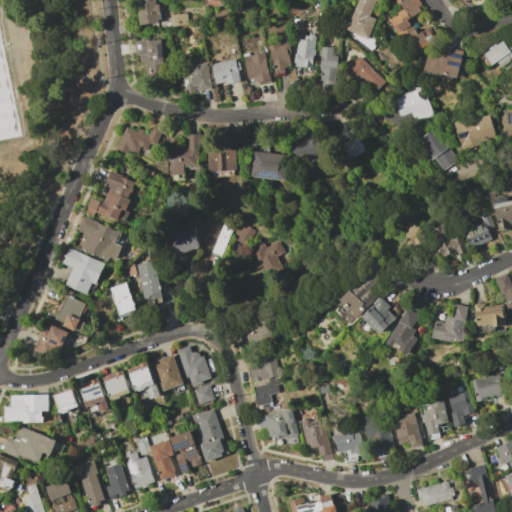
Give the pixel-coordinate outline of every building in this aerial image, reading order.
[(137,0),(155,0),(156,4),(159,4),(161,20),(157,20),(158,24),(140,26),(137,0)] [(357,0),(376,0),(369,16),(376,19),(367,39),(346,30),(357,0)] [(398,0),(418,0),(421,4),(418,6),(421,11),(407,20),(410,26),(396,35),(390,26),(394,24),(390,17),(403,9),(398,0)] [(170,15),(187,13),(188,26),(171,27),(170,15)] [(421,31),(425,37),(431,34),(434,40),(421,47),(414,35),(421,31)] [(297,39),(303,39),(304,35),(308,36),(310,34),(314,35),(316,37),(314,50),(316,50),(314,68),(310,68),(310,73),(301,72),(301,67),(293,66),(295,53),(296,53),(297,39)] [(0,37),(20,135),(0,139),(0,37)] [(161,39),(164,63),(154,64),(153,60),(139,62),(138,55),(136,55),(134,42),(137,42),(137,40),(149,39),(149,41),(161,39)] [(268,46),(278,43),(278,46),(283,45),(282,42),(286,41),(286,44),(288,43),(291,53),(288,53),(291,66),(284,68),(285,72),(275,75),(268,46)] [(490,66),(497,62),(502,70),(511,64),(511,48),(508,51),(502,41),(483,52),(490,66)] [(320,47),(332,47),(332,46),(338,46),(338,77),(335,77),(335,84),(320,84),(320,47)] [(463,51),(457,77),(452,76),(451,80),(423,73),(428,49),(445,53),(447,47),(463,51)] [(264,52),(271,79),(257,83),(256,79),(249,81),(242,54),(249,52),(250,55),(264,52)] [(359,56),(385,80),(375,91),(361,77),(356,82),(344,71),(359,56)] [(211,64),(236,59),(236,61),(239,61),(241,69),(238,70),(241,82),(226,84),(226,81),(215,84),(211,64)] [(206,62),(212,89),(199,92),(198,87),(195,88),(195,90),(188,91),(188,90),(186,90),(181,68),(206,62)] [(392,97),(414,89),(412,85),(420,82),(433,118),(414,124),(410,112),(399,116),(392,97)] [(488,114),(496,140),(462,150),(454,124),(488,114)] [(115,149),(126,127),(136,132),(138,128),(144,131),(143,133),(148,136),(153,126),(164,131),(156,148),(149,144),(145,152),(140,149),(137,154),(130,150),(127,155),(115,149)] [(435,128),(457,160),(443,170),(434,157),(430,160),(417,141),(435,128)] [(290,144),(293,143),(293,141),(303,138),(302,133),(317,129),(321,146),(312,148),(314,156),(294,161),(290,144)] [(249,131),(263,130),(264,144),(251,145),(249,131)] [(207,172),(206,147),(228,145),(227,132),(242,131),(242,144),(235,145),(237,170),(234,170),(235,176),(211,178),(211,172),(207,172)] [(199,133),(201,152),(199,152),(200,158),(197,158),(198,169),(185,170),(186,180),(173,182),(168,146),(186,144),(185,135),(199,133)] [(357,136),(365,150),(347,160),(339,146),(357,136)] [(253,151),(289,155),(285,181),(250,176),(253,151)] [(110,171),(134,182),(127,198),(130,199),(125,210),(129,212),(124,224),(96,211),(93,216),(85,212),(91,198),(102,203),(109,188),(103,186),(110,171)] [(505,193),(491,194),(495,227),(511,225),(511,201),(506,203),(505,193)] [(482,215),(483,217),(489,215),(494,227),(488,229),(492,239),(471,247),(461,224),(482,215)] [(122,233),(118,242),(116,241),(115,243),(122,246),(116,260),(109,257),(108,260),(82,249),(88,235),(78,231),(84,216),(122,233)] [(210,252),(224,221),(234,226),(220,256),(210,252)] [(414,222),(416,227),(420,225),(425,235),(422,237),(425,243),(418,246),(415,241),(410,244),(404,233),(409,230),(407,226),(414,222)] [(254,231),(244,247),(235,241),(246,225),(254,231)] [(193,226),(197,234),(194,235),(199,247),(171,259),(167,248),(164,250),(159,240),(193,226)] [(467,251),(458,255),(457,253),(454,254),(454,252),(442,257),(437,242),(447,238),(448,241),(461,236),(467,251)] [(257,275),(243,255),(262,242),(266,247),(269,245),(279,260),(257,275)] [(68,248),(105,263),(96,284),(92,282),(87,294),(65,285),(73,268),(62,263),(68,248)] [(136,264),(154,260),(161,292),(149,295),(150,298),(144,300),(136,264)] [(338,300),(374,267),(383,277),(370,289),(378,297),(355,318),(352,315),(347,320),(339,310),(344,306),(338,300)] [(511,282),(510,283),(506,274),(496,278),(510,314),(511,313),(511,282)] [(126,283),(136,309),(131,312),(132,315),(117,321),(115,313),(116,312),(108,290),(126,283)] [(67,295),(91,306),(86,317),(88,318),(82,332),(76,330),(63,325),(64,323),(56,319),(67,295)] [(361,317),(381,298),(390,307),(387,310),(395,319),(378,335),(370,327),(365,332),(356,323),(362,318),(361,317)] [(468,306),(463,331),(466,332),(463,341),(460,341),(460,344),(431,337),(435,323),(444,325),(446,315),(451,316),(454,303),(468,306)] [(502,304),(504,325),(493,326),(492,323),(476,325),(474,304),(486,303),(486,305),(502,304)] [(406,309),(418,316),(412,328),(415,330),(412,335),(417,338),(407,355),(392,347),(391,348),(385,344),(406,309)] [(275,337),(266,342),(254,324),(263,318),(275,337)] [(34,350),(44,328),(49,331),(52,325),(69,332),(62,347),(53,343),(47,356),(34,350)] [(177,350),(189,345),(191,353),(195,351),(199,354),(200,356),(204,355),(210,373),(211,376),(202,380),(203,382),(192,385),(190,381),(188,381),(177,350)] [(173,354),(186,390),(175,394),(172,387),(163,390),(154,365),(161,363),(159,359),(173,354)] [(250,382),(247,369),(258,367),(256,359),(275,354),(278,368),(280,367),(281,369),(283,369),(284,373),(282,373),(282,375),(250,382)] [(147,361),(161,395),(150,399),(146,387),(136,391),(127,370),(147,361)] [(122,370),(130,393),(127,394),(130,402),(118,407),(115,398),(111,399),(103,378),(110,376),(110,375),(122,370)] [(471,380),(499,375),(503,393),(501,393),(501,395),(496,396),(495,394),(486,396),(487,399),(475,401),(471,380)] [(251,387),(269,382),(268,380),(281,377),(283,384),(278,385),(280,392),(270,394),(273,405),(257,409),(251,387)] [(98,378),(109,408),(100,412),(97,404),(87,408),(78,386),(88,383),(88,381),(98,378)] [(193,390),(209,384),(214,399),(198,404),(193,390)] [(54,395),(73,389),(79,405),(71,408),(71,411),(61,414),(54,395)] [(468,391),(474,413),(463,416),(465,423),(454,426),(445,397),(468,391)] [(10,395),(49,394),(50,410),(42,410),(42,416),(44,416),(44,422),(18,423),(18,421),(5,422),(5,406),(11,405),(10,395)] [(442,399),(448,422),(441,423),(442,427),(438,428),(439,432),(427,435),(425,425),(423,425),(420,415),(424,414),(423,410),(431,409),(429,402),(442,399)] [(257,417),(294,408),(297,419),(294,420),(298,436),(297,436),(299,444),(289,446),(288,443),(275,446),(273,436),(270,437),(267,427),(260,429),(257,417)] [(213,409),(229,452),(206,461),(196,434),(201,432),(195,415),(213,409)] [(413,412),(422,445),(409,448),(408,442),(397,445),(390,419),(413,412)] [(361,417),(369,416),(370,421),(387,417),(394,447),(389,448),(390,453),(388,456),(386,457),(379,459),(377,450),(375,450),(373,439),(366,440),(361,417)] [(324,424),(333,459),(322,462),(318,447),(311,448),(310,444),(307,445),(300,421),(309,419),(309,422),(319,419),(321,425),(324,424)] [(20,426),(56,440),(65,444),(61,453),(52,449),(48,458),(39,462),(19,455),(18,457),(2,451),(8,437),(15,440),(20,426)] [(191,430),(203,463),(188,468),(189,471),(182,473),(175,455),(182,452),(180,449),(174,451),(170,438),(191,430)] [(334,435),(352,431),(352,434),(360,432),(362,439),(360,439),(362,452),(355,453),(355,452),(351,453),(350,449),(337,452),(334,435)] [(140,455),(135,440),(144,437),(150,451),(140,455)] [(148,446),(168,439),(173,454),(169,456),(175,474),(174,475),(176,479),(171,481),(170,477),(161,480),(148,446)] [(511,466),(511,440),(494,446),(500,465),(508,462),(510,467),(511,466)] [(123,455),(136,451),(139,458),(146,456),(154,481),(147,483),(148,486),(142,488),(141,486),(135,488),(123,455)] [(0,454),(18,462),(11,479),(15,481),(11,492),(0,487),(0,454)] [(93,460),(98,473),(96,474),(104,499),(99,500),(100,503),(92,506),(91,503),(89,504),(81,481),(78,482),(73,467),(93,460)] [(120,462),(129,489),(125,490),(127,494),(119,497),(117,493),(116,494),(117,497),(109,500),(104,486),(110,484),(104,468),(108,467),(106,463),(114,460),(116,464),(120,462)] [(25,463),(32,465),(29,471),(23,468),(25,463)] [(469,468),(484,464),(495,511),(472,511),(472,508),(473,507),(475,504),(478,504),(481,505),(483,505),(477,478),(471,480),(466,478),(465,472),(469,468)] [(54,511),(46,487),(67,479),(72,493),(70,493),(72,497),(74,496),(78,507),(64,511),(54,511)] [(421,505),(453,499),(449,482),(417,488),(421,505)] [(35,483),(45,511),(26,511),(21,497),(27,495),(24,487),(35,483)] [(292,511),(289,501),(304,497),(306,503),(308,503),(309,504),(321,501),(319,496),(332,493),(336,511),(292,511)] [(390,511),(389,496),(369,498),(371,511),(390,511)]
